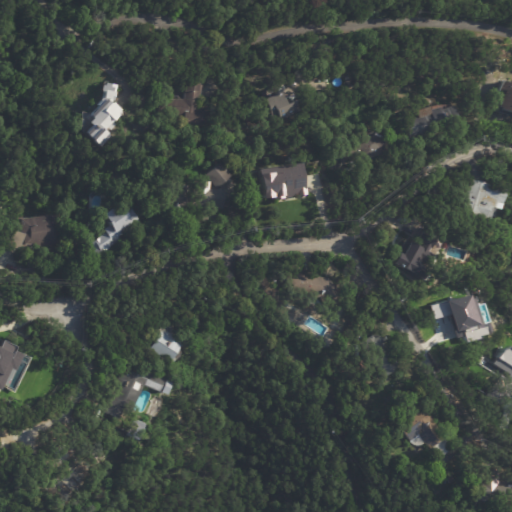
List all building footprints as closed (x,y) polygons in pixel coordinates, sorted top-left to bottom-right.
[(201,86),(200,107),(204,108),(203,126),(182,125),(182,115),(156,114),(157,97),(166,98),(166,99),(176,99),(176,98),(182,99),(183,81),(196,82),(196,84),(201,84),(201,86)] [(511,84),(511,115),(489,108),(493,95),(496,96),(501,81),(511,84)] [(103,84),(114,85),(112,99),(111,98),(110,103),(120,112),(111,123),(110,121),(102,131),(111,139),(102,149),(83,133),(89,126),(86,123),(88,120),(85,117),(93,107),(92,106),(96,101),(95,100),(102,93),(103,84)] [(292,99),(293,99),(298,111),(271,123),(261,98),(278,92),(282,103),(292,99)] [(422,135),(421,135),(421,134),(409,138),(404,120),(417,116),(415,109),(426,106),(427,109),(437,106),(438,109),(449,105),(455,125),(422,135)] [(339,161),(337,147),(355,142),(359,136),(368,131),(374,131),(381,135),(385,140),(388,146),(388,152),(386,157),(382,161),(376,165),(370,165),(365,163),(359,160),(340,164),(339,161)] [(228,175),(214,188),(201,175),(215,161),(228,175)] [(304,194),(300,163),(257,169),(261,200),(304,194)] [(475,181),(503,189),(498,209),(489,206),(485,220),(464,214),(468,196),(466,195),(470,179),(475,181)] [(221,195),(221,207),(164,208),(164,188),(172,188),(172,186),(188,186),(188,192),(194,192),(194,182),(207,181),(207,189),(221,189),(221,195)] [(127,231),(126,229),(117,236),(119,239),(97,256),(88,243),(103,232),(100,229),(105,225),(97,214),(107,206),(112,214),(118,209),(119,211),(127,206),(141,225),(129,234),(127,231)] [(23,248),(17,249),(5,246),(9,230),(13,231),(11,220),(55,213),(60,242),(23,248)] [(421,229),(435,237),(426,252),(432,255),(426,266),(419,261),(418,264),(425,268),(423,270),(426,272),(421,282),(398,268),(399,268),(390,263),(396,253),(399,254),(406,242),(414,246),(415,244),(420,247),(421,244),(414,241),(421,229)] [(297,273),(306,274),(306,275),(326,278),(343,296),(329,309),(314,293),(283,289),(285,272),(294,274),(294,273),(297,273)] [(444,335),(437,298),(458,295),(464,331),(444,335)] [(432,315),(420,318),(417,302),(430,299),(434,315),(432,315)] [(172,329),(167,336),(178,344),(163,365),(140,349),(153,332),(152,332),(161,319),(173,327),(172,329)] [(374,332),(399,367),(382,379),(357,344),(374,332)] [(5,380),(0,386),(0,348),(16,357),(10,365),(6,374),(5,380)] [(152,393),(139,386),(122,422),(101,412),(122,369),(135,375),(137,371),(141,373),(142,372),(165,383),(159,396),(152,393)] [(426,414),(443,438),(442,439),(449,449),(438,458),(431,447),(427,449),(425,445),(424,446),(421,443),(419,445),(415,446),(412,446),(409,444),(407,443),(394,424),(420,405),(426,414)] [(142,424),(136,440),(124,435),(131,420),(142,424)] [(53,481),(64,472),(52,457),(65,446),(79,461),(90,451),(101,464),(77,485),(80,488),(64,501),(57,494),(60,491),(52,482),(53,481)] [(501,480),(511,480),(511,505),(477,505),(477,470),(496,470),(496,480),(501,480)] [(447,483),(443,477),(448,473),(453,480),(448,484),(447,483)]
